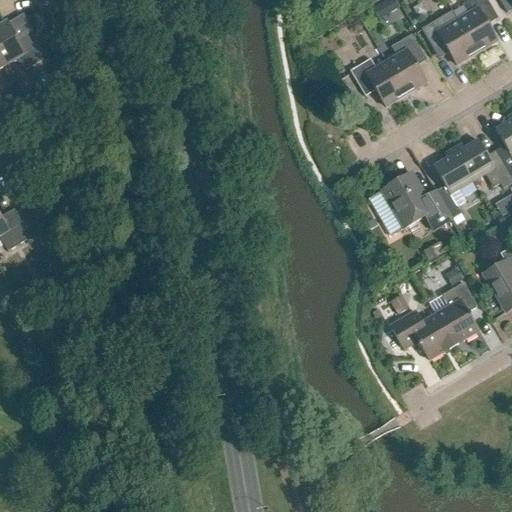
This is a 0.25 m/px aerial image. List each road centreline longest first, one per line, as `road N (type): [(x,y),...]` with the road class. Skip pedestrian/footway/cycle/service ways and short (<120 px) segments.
road 1 (secondary): [(246,511),(154,0)]
road 2 (residential): [(367,167),(511,79)]
road 3 (residential): [(403,423),(511,358)]
